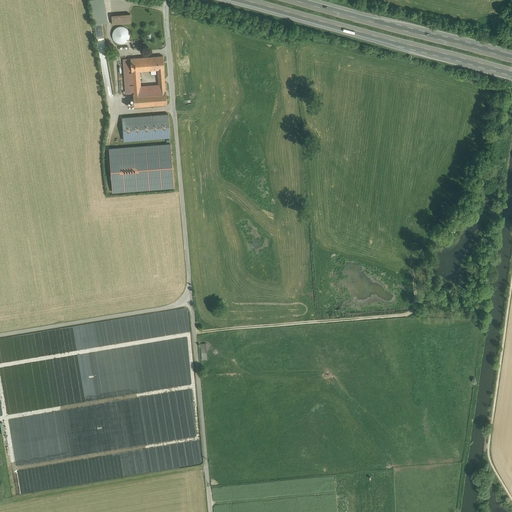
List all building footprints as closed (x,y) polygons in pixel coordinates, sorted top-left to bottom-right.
[(103,0),(89,0),(94,25),(108,22),(103,0)] [(130,13),(111,15),(112,24),(131,23),(130,13)] [(114,95),(101,25),(94,26),(106,96),(114,95)] [(129,38),(129,35),(129,31),(127,28),(124,27),(121,26),(117,27),(115,29),(113,31),(112,35),(113,38),(115,41),(118,43),(121,43),(124,42),(127,41),(129,38)] [(163,55),(149,57),(150,70),(157,69),(164,69),(163,55)] [(149,57),(122,59),(125,94),(133,93),(140,93),(141,89),(141,86),(139,71),(150,70),(149,57)] [(122,59),(117,59),(120,94),(125,94),(122,59)] [(140,93),(133,93),(134,106),(167,104),(166,91),(165,91),(159,91),(140,93)] [(168,114),(122,117),(124,140),(170,137),(168,114)] [(170,144),(110,148),(113,193),(174,188),(170,144)]
